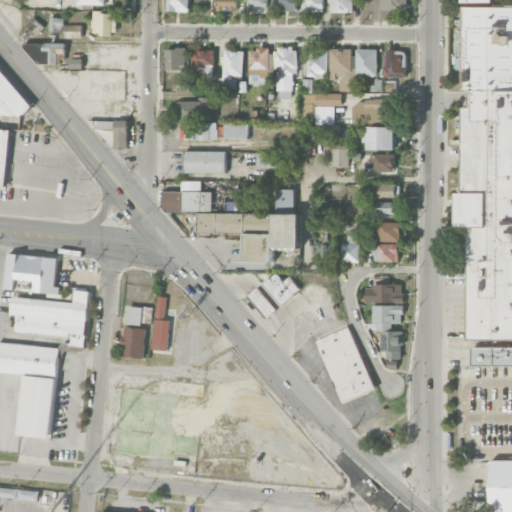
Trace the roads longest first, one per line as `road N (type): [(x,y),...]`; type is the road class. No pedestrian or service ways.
road 1 (tertiary): [(429,511),(432,0)]
road 2 (residential): [(382,490),(333,505),(0,470)]
road 3 (primary): [(406,511),(172,252)]
road 4 (residential): [(431,181),(307,186),(311,266),(431,270)]
road 5 (residential): [(432,36),(145,33)]
road 6 (primary): [(172,252),(0,45)]
road 7 (residential): [(86,511),(113,244)]
road 8 (residential): [(144,219),(145,0)]
road 9 (primary): [(0,231),(172,252)]
road 10 (residential): [(351,269),(351,312),(391,384)]
